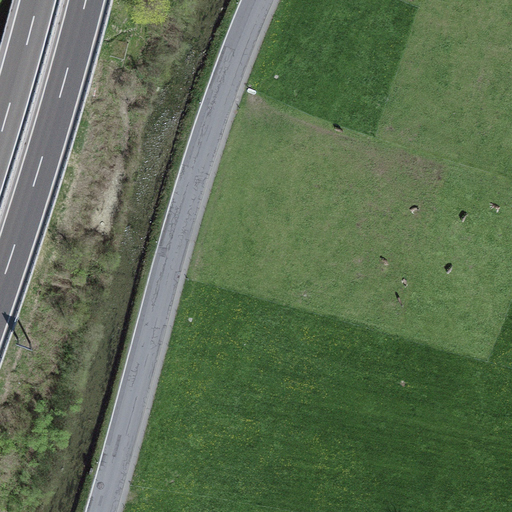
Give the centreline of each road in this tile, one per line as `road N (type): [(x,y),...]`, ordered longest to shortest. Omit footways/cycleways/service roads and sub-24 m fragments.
road 1 (unclassified): [(102,511),(206,155),(264,0)]
road 2 (motorway): [(0,291),(87,0)]
road 3 (motorway): [(38,0),(0,136)]
